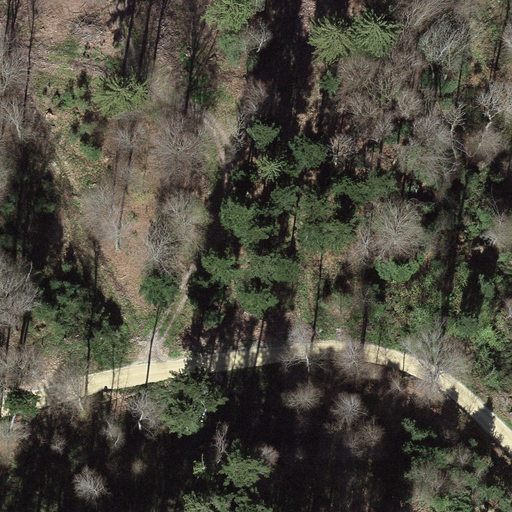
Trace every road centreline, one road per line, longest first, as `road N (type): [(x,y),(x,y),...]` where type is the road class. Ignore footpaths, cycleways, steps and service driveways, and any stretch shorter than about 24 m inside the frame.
road 1 (track): [(0,412),(210,362),(351,349),(443,379),(511,443)]
road 2 (track): [(511,126),(481,75),(459,0)]
